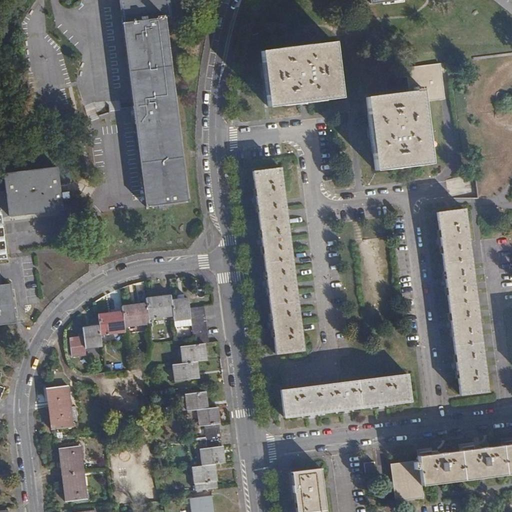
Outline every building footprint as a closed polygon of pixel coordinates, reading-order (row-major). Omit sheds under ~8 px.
[(171,18),(168,0),(119,0),(146,207),(190,202),(165,18),(171,18)] [(336,41),(264,48),(269,101),(341,93),(336,41)] [(410,90),(367,95),(376,168),(431,161),(423,99),(446,96),(441,61),(407,66),(410,90)] [(0,255),(5,255),(1,216),(61,209),(57,165),(2,171),(4,188),(0,188),(0,255)] [(284,168),(253,170),(273,352),(305,348),(284,168)] [(469,207),(438,209),(462,394),(490,392),(469,207)] [(0,322),(13,320),(8,282),(0,282),(0,322)] [(173,365),(175,381),(198,378),(196,362),(205,360),(204,343),(208,343),(204,307),(191,308),(189,299),(172,301),(172,295),(146,298),(147,303),(123,306),(124,312),(99,315),(100,326),(84,328),(85,337),(71,339),(73,357),(88,355),(87,348),(103,346),(102,335),(126,332),(126,327),(150,323),(149,318),(174,315),(175,320),(192,318),(195,344),(180,346),(182,363),(173,365)] [(408,373),(281,388),(285,417),(411,401),(408,373)] [(66,382),(45,385),(50,427),(72,424),(71,418),(76,417),(75,404),(69,404),(66,382)] [(214,463),(223,462),(217,407),(207,407),(205,392),(185,394),(188,410),(197,409),(199,426),(203,426),(206,448),(200,448),(202,465),(192,466),(194,483),(216,481),(214,463)] [(79,443),(58,446),(64,497),(86,495),(79,443)] [(417,462),(391,465),(395,502),(422,499),(421,487),(511,475),(511,445),(417,457),(417,462)] [(373,463),(363,464),(364,474),(374,473),(373,463)] [(326,511),(322,470),(292,473),(296,511),(326,511)] [(213,511),(212,495),(191,498),(192,511),(213,511)]
